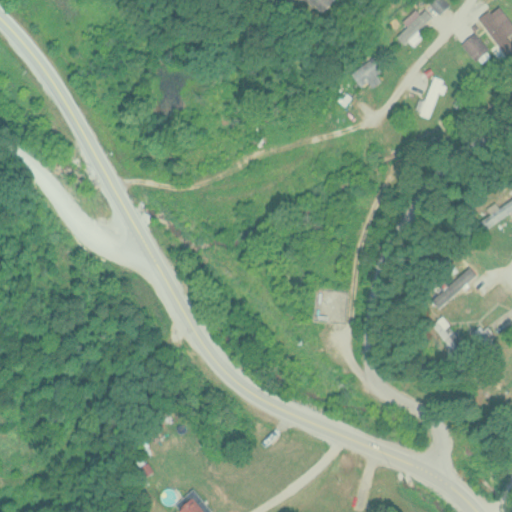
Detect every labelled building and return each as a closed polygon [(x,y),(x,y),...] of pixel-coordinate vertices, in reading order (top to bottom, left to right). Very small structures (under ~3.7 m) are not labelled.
[(323,0),(335,11),(346,0),(323,0)] [(432,0),(441,12),(449,5),(444,0),(432,0)] [(438,0),(448,11),(456,4),(452,0),(438,0)] [(430,13),(424,7),(398,35),(405,41),(430,13)] [(437,13),(430,7),(405,35),(411,41),(437,13)] [(498,48),(482,31),(469,42),(485,60),(498,48)] [(381,86),(389,79),(385,73),(391,69),(381,55),(358,71),(369,86),(377,80),(381,86)] [(427,97),(422,111),(437,117),(451,78),(441,74),(433,99),(427,97)] [(489,218),(494,227),(511,217),(511,200),(496,209),(499,213),(489,218)] [(450,307),(485,273),(477,265),(442,300),(450,307)] [(183,502),(190,511),(223,511),(204,486),(183,502)]
